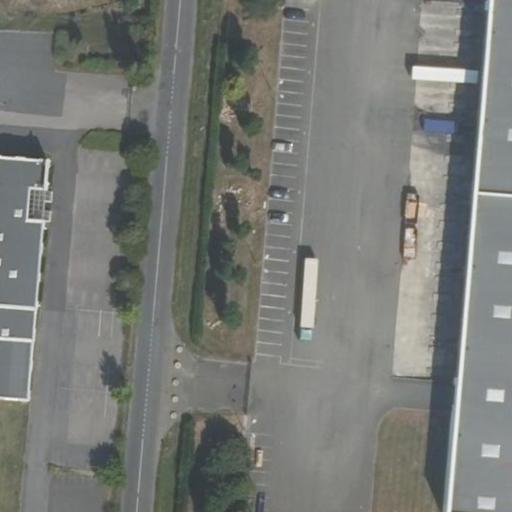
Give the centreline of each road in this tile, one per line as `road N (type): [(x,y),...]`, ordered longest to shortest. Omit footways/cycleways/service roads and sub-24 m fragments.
road 1 (unknown): [(169,115),(71,98),(46,511)]
road 2 (unclassified): [(179,0),(136,511)]
road 3 (unknown): [(374,0),(346,400)]
road 4 (unknown): [(346,400),(147,372)]
